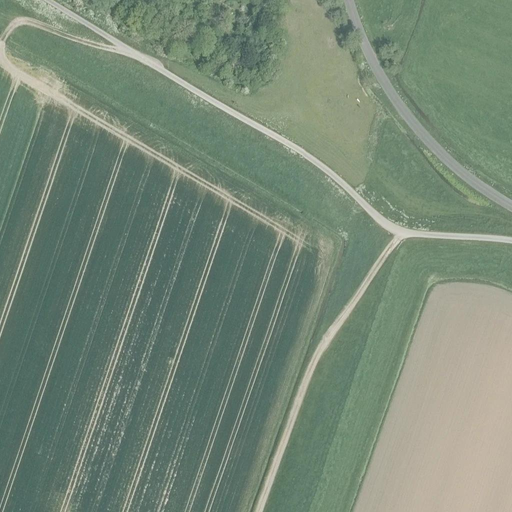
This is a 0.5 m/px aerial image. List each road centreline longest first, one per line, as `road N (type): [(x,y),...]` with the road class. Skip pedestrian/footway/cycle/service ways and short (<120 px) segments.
road 1 (unclassified): [(511,242),(396,233),(322,169),(43,0)]
road 2 (track): [(402,235),(316,357),(260,511)]
road 3 (tertiary): [(511,208),(459,171),(410,121),(346,0)]
road 4 (track): [(130,53),(25,22),(14,24),(1,45)]
